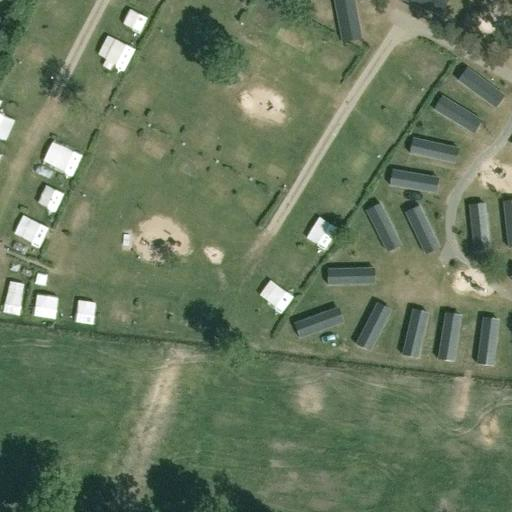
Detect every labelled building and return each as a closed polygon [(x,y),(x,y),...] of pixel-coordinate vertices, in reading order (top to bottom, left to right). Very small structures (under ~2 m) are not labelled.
[(363,40),(355,0),(333,0),(342,44),(363,40)] [(449,0),(400,0),(442,17),(449,0)] [(35,21),(56,30),(64,11),(44,2),(35,21)] [(281,45),(302,58),(318,32),(298,19),(281,45)] [(333,40),(322,57),(340,69),(352,51),(333,40)] [(488,104),(498,91),(467,68),(458,81),(488,104)] [(136,88),(151,94),(156,83),(141,76),(136,88)] [(474,116),(442,97),(434,110),(466,130),(474,116)] [(450,147),(413,139),(410,154),(447,162),(450,147)] [(196,177),(204,156),(182,149),(175,170),(196,177)] [(203,195),(223,206),(239,177),(219,166),(203,195)] [(427,193),(430,177),(393,171),(390,186),(427,193)] [(234,209),(251,220),(268,193),(251,182),(234,209)] [(380,204),(366,211),(383,245),(397,238),(380,204)] [(405,213),(422,247),(436,240),(419,206),(405,213)] [(486,213),(470,215),(474,253),(490,251),(486,213)] [(366,269),(327,270),(328,286),(366,285),(366,269)] [(42,319),(64,318),(63,298),(41,299),(42,319)] [(76,302),(76,322),(98,321),(97,302),(76,302)] [(251,338),(267,326),(253,309),(238,321),(251,338)] [(336,326),(330,311),(294,324),(299,339),(336,326)] [(356,345),(370,353),(387,318),(373,311),(356,345)] [(411,318),(402,356),(418,360),(427,322),(411,318)] [(438,360),(454,363),(460,325),(444,322),(438,360)] [(482,327),(477,365),(493,367),(498,329),(482,327)]
